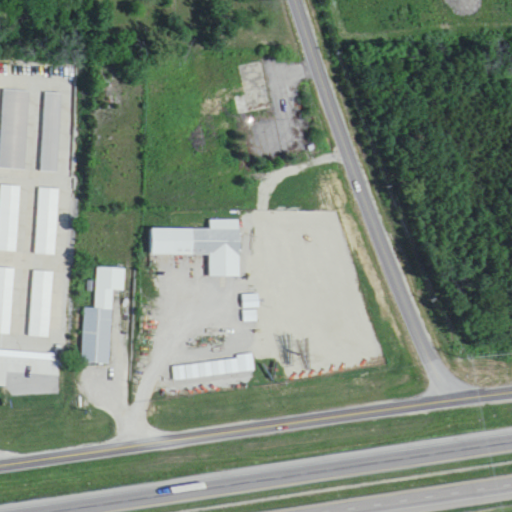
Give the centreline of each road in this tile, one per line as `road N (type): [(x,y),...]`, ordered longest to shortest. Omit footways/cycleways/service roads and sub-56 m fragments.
road 1 (tertiary): [(459,385),(0,456)]
road 2 (motorway): [(511,441),(55,511)]
road 3 (tertiary): [(459,385),(419,335),(294,0)]
road 4 (motorway): [(350,511),(511,486)]
